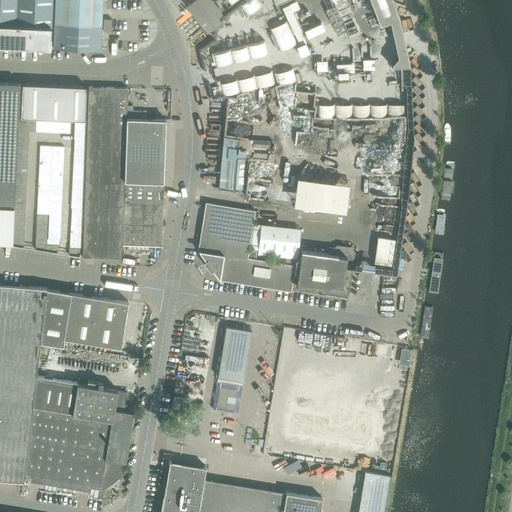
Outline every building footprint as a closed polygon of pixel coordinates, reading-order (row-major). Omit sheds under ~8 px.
[(0,0),(0,46),(9,47),(9,46),(21,47),(21,48),(22,48),(22,47),(36,48),(50,48),(50,38),(51,27),(52,0),(0,0)] [(55,0),(53,48),(100,50),(102,0),(55,0)] [(210,0),(193,0),(187,5),(207,31),(220,20),(217,16),(221,13),(210,0)] [(370,0),(380,24),(399,16),(392,0),(370,0)] [(104,19),(103,31),(111,31),(112,19),(104,19)] [(14,206),(15,193),(17,148),(17,144),(18,124),(19,94),(20,83),(0,82),(0,239),(0,240),(12,241),(13,206),(14,206)] [(22,83),(20,117),(84,120),(86,86),(22,83)] [(126,139),(126,118),(127,111),(127,88),(88,86),(88,87),(82,256),(82,257),(121,258),(123,223),(123,202),(124,181),(125,160),(126,139)] [(19,118),(18,136),(28,137),(29,131),(29,119),(19,118)] [(146,118),(126,118),(126,139),(165,140),(165,119),(146,118)] [(224,136),(219,186),(243,188),(247,138),(224,136)] [(165,140),(126,139),(125,160),(164,161),(165,140)] [(164,161),(125,160),(124,181),(163,182),(164,161)] [(451,166),(442,165),(438,198),(447,200),(451,166)] [(162,204),(163,182),(124,181),(123,202),(162,204)] [(162,224),(163,204),(162,204),(123,202),(123,223),(162,224)] [(219,279),(291,291),(295,265),(255,259),(257,251),(249,250),(255,210),(206,202),(198,250),(219,279)] [(161,245),(162,224),(123,223),(122,244),(162,246),(162,245),(161,245)] [(327,253),(301,250),(296,286),(303,287),(303,286),(305,285),(308,285),(309,288),(310,287),(312,286),(314,286),(316,288),(318,287),(321,287),(322,289),(323,289),(324,287),(327,288),(329,290),(335,291),(336,285),(345,286),(345,285),(349,286),(348,294),(353,267),(354,256),(355,252),(351,247),(337,245),(337,246),(336,246),(335,247),(334,254),(327,253)] [(0,478),(24,481),(24,476),(36,377),(40,342),(46,288),(0,283),(0,478)] [(426,285),(422,311),(430,312),(434,286),(426,285)] [(82,294),(71,292),(67,292),(53,289),(46,288),(40,342),(62,346),(63,338),(120,347),(128,301),(126,301),(109,298),(101,297),(92,296),(91,295),(82,294)] [(430,315),(424,314),(419,350),(425,351),(430,315)] [(226,326),(218,377),(243,381),(252,330),(226,326)] [(344,338),(339,337),(336,355),(356,358),(358,340),(354,339),(344,338)] [(405,348),(403,360),(410,361),(412,349),(405,348)] [(86,384),(77,382),(36,377),(24,476),(32,478),(30,482),(90,492),(90,487),(100,490),(100,488),(120,474),(121,472),(124,472),(129,443),(133,444),(133,433),(130,433),(136,393),(102,386),(103,382),(87,380),(86,384)] [(238,390),(220,387),(216,407),(235,410),(238,390)] [(319,511),(322,498),(204,479),(206,467),(169,461),(160,511),(319,511)] [(364,470),(359,504),(385,508),(390,475),(364,470)]
